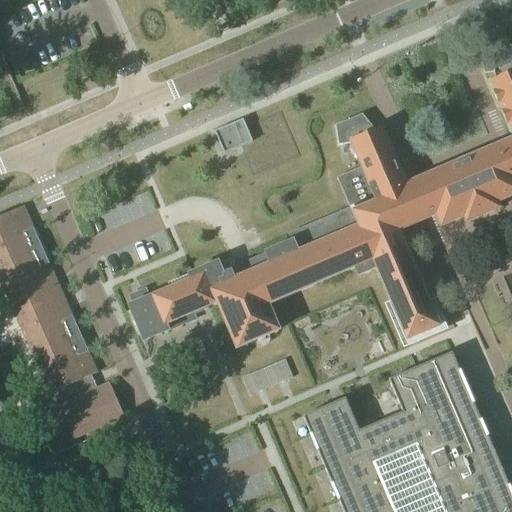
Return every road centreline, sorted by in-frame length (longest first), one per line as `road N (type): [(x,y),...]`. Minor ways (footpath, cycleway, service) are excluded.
road 1 (residential): [(187,511),(34,151)]
road 2 (residential): [(379,0),(139,107)]
